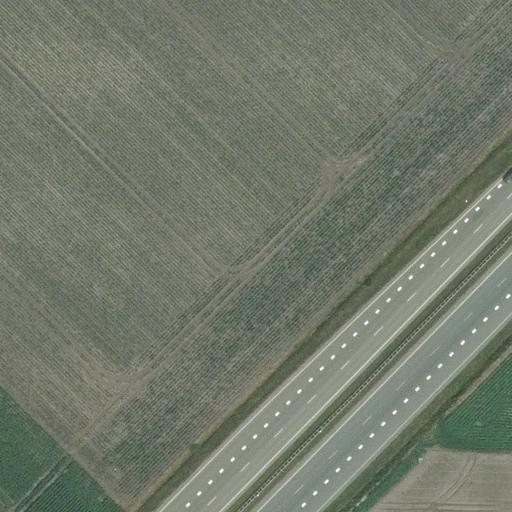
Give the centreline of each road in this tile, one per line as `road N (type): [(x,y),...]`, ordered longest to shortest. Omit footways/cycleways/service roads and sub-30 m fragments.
road 1 (trunk): [(511,192),(197,511)]
road 2 (trunk): [(275,511),(511,269)]
